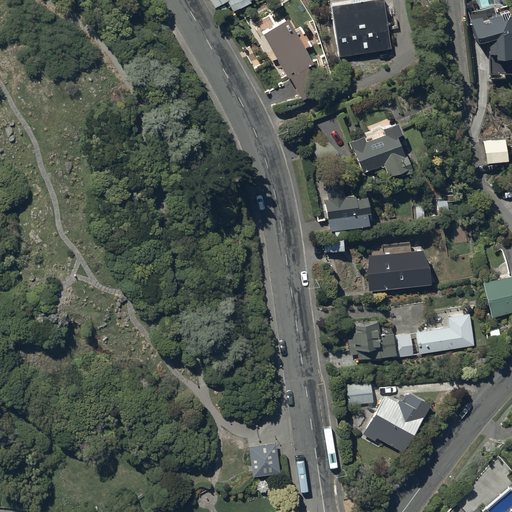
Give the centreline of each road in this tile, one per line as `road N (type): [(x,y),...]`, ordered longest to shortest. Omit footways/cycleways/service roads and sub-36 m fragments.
road 1 (unclassified): [(183,0),(268,168),(324,511)]
road 2 (track): [(217,468),(96,462),(69,453),(0,397)]
road 3 (residential): [(511,374),(402,511)]
